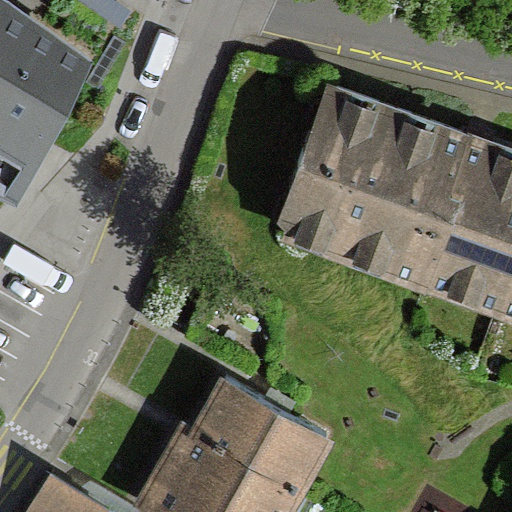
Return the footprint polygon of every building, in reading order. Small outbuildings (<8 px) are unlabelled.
[(0,0),(0,193),(15,203),(96,66),(6,2),(0,0)] [(511,263),(511,147),(345,88),(293,230),(426,277),(498,302),(511,263)] [(511,263),(498,302),(511,307),(511,263)] [(232,375),(157,507),(165,511),(285,511),(302,483),(331,433),(232,375)] [(105,511),(111,503),(55,470),(30,511),(105,511)]
